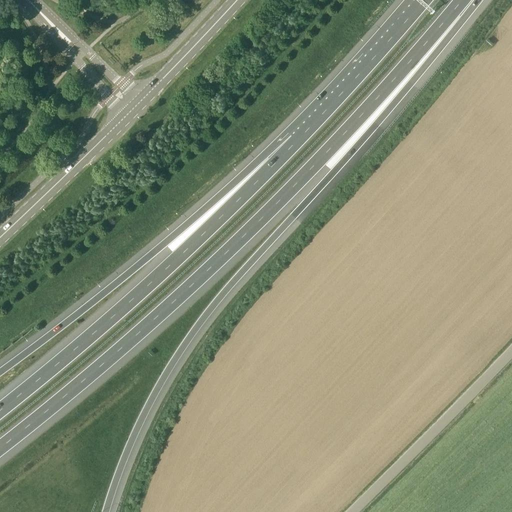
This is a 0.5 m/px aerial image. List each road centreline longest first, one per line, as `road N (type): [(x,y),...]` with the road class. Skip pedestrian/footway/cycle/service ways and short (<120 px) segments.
road 1 (motorway): [(0,448),(155,318),(293,187),(462,0)]
road 2 (motorway): [(109,511),(150,405),(185,346),(414,73),(465,0)]
road 3 (motorway): [(303,136),(0,409)]
road 4 (motorway): [(303,136),(0,372)]
road 5 (unclassified): [(353,511),(511,349)]
road 6 (secondary): [(0,238),(134,108)]
road 7 (motorway): [(422,0),(303,136)]
road 8 (residential): [(134,108),(27,0)]
road 9 (secondary): [(134,108),(238,0)]
